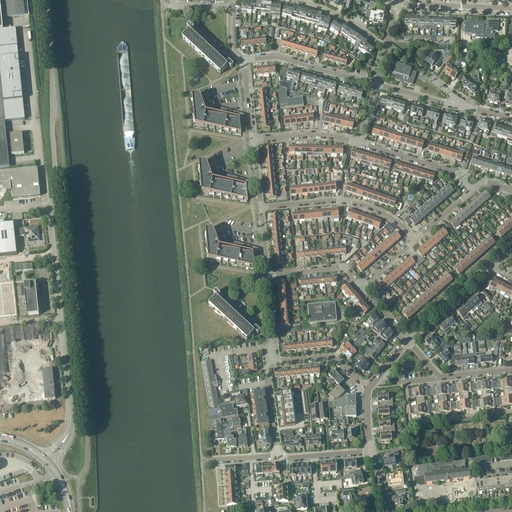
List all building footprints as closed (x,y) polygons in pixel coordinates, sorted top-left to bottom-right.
[(22,0),(6,2),(8,18),(23,16),(22,0)] [(357,0),(357,1),(364,2),(364,1),(367,2),(365,9),(371,10),(372,8),(373,4),(373,0),(372,0),(357,0)] [(377,7),(376,9),(372,8),(371,10),(369,17),(373,18),(372,20),(377,21),(378,18),(382,19),(385,9),(383,8),(381,7),(381,8),(377,7)] [(333,30),(335,31),(335,30),(339,24),(336,21),(330,29),(333,30)] [(472,22),(466,22),(465,22),(465,26),(464,34),(476,34),(476,38),(483,38),(484,32),(484,22),(472,21),(472,22)] [(499,23),(484,22),(484,32),(484,37),(487,38),(487,42),(495,43),(495,35),(493,35),(493,31),(498,31),(499,23)] [(338,34),(340,32),(344,27),(343,27),(339,24),(335,30),(335,31),(336,33),(338,34)] [(340,32),(344,35),(349,27),(345,25),(343,27),(344,27),(340,32)] [(187,28),(190,31),(182,39),(220,75),(228,66),(231,69),(233,66),(231,64),(230,64),(229,62),(226,66),(191,33),(194,30),(189,26),(187,28)] [(344,35),(348,38),(353,30),(349,27),(344,35)] [(0,51),(18,50),(16,29),(3,31),(0,31),(0,51)] [(348,38),(352,40),(357,33),(353,30),(348,38)] [(352,40),(355,43),(361,35),(357,33),(352,40)] [(355,43),(360,46),(365,38),(361,35),(355,43)] [(449,37),(448,37),(449,40),(451,42),(451,45),(457,45),(457,41),(455,40),(455,37),(453,38),(453,37),(449,37)] [(365,38),(360,46),(358,47),(362,50),(367,43),(369,41),(365,38)] [(295,43),(289,41),(287,48),(286,49),(292,51),(293,50),(295,43)] [(301,45),(295,43),(293,50),(292,51),(298,52),(299,51),(301,45)] [(371,46),(367,43),(362,50),(366,53),(370,48),(371,46)] [(307,47),(301,45),(299,51),(298,52),(305,54),(305,53),(307,47)] [(375,48),(371,46),(370,48),(366,53),(365,56),(370,59),(372,57),(370,56),(375,48)] [(313,48),(307,47),(305,53),(305,54),(311,56),(313,48)] [(319,50),(313,48),(311,56),(316,58),(319,50)] [(0,142),(7,142),(5,121),(25,119),(18,50),(0,51),(0,78),(2,102),(0,102),(0,142)] [(437,58),(432,55),(430,58),(430,57),(426,62),(432,66),(434,63),(436,65),(435,66),(438,68),(442,62),(445,63),(449,56),(450,51),(446,51),(446,54),(443,59),(440,58),(439,59),(438,60),(437,59),(437,58)] [(350,60),(342,58),(341,65),(346,66),(347,63),(349,64),(350,60)] [(444,73),(449,76),(457,65),(456,65),(458,62),(456,60),(451,68),(449,66),(444,73)] [(412,69),(395,62),(392,67),(391,73),(396,75),(394,79),(400,81),(399,82),(402,83),(402,82),(413,85),(417,73),(412,71),(412,69)] [(457,65),(449,76),(455,80),(459,73),(455,71),(460,64),(458,63),(457,65)] [(281,87),(290,90),(295,73),(292,72),(292,71),(290,71),(289,71),(285,70),(279,77),(281,87)] [(295,80),(299,81),(300,77),(301,75),(300,74),(298,73),(297,74),(295,73),(291,84),(290,90),(293,91),(295,85),(294,84),(295,80)] [(468,78),(465,76),(465,77),(462,82),(464,84),(463,86),(464,86),(463,86),(472,92),(473,92),(474,92),(477,86),(475,85),(477,83),(475,82),(476,80),(472,77),(469,81),(467,80),(468,78)] [(320,80),(314,79),(312,85),(311,87),(311,90),(313,90),(314,86),(318,87),(320,80)] [(320,80),(318,87),(317,89),(320,90),(320,92),(322,93),(326,82),(320,80)] [(331,83),(326,82),(322,93),(324,94),(325,93),(324,93),(326,89),(329,90),(331,83)] [(280,108),(303,105),(303,101),(306,101),(305,99),(303,99),(303,97),(289,99),(289,97),(287,97),(286,89),(278,86),(280,108)] [(340,93),(344,94),(346,87),(340,86),(338,92),(337,95),(339,96),(340,93)] [(357,91),(352,89),(348,101),(350,101),(351,100),(352,96),(355,97),(356,96),(357,91)] [(496,91),(493,103),(498,104),(498,103),(500,103),(501,99),(504,99),(506,90),(501,89),(501,91),(497,90),(496,91)] [(496,91),(490,90),(488,100),(490,101),(489,102),(493,103),(496,91)] [(355,97),(355,98),(359,98),(358,100),(358,101),(358,102),(360,102),(361,101),(364,101),(364,96),(362,96),(363,92),(357,91),(356,96),(355,97)] [(200,96),(192,97),(193,103),(195,103),(195,107),(193,107),(194,118),(196,118),(196,122),(195,122),(195,126),(241,134),(240,119),(237,118),(237,120),(220,118),(220,116),(207,114),(200,96)] [(379,101),(377,107),(382,109),(383,106),(386,107),(389,99),(386,98),(385,98),(383,98),(381,101),(379,101)] [(386,107),(392,109),(394,101),(392,100),(391,100),(389,99),(386,107)] [(392,109),(398,110),(400,102),(397,101),(397,102),(394,101),(392,109)] [(400,115),(403,116),(406,105),(403,104),(403,103),(400,102),(398,110),(401,111),(400,115)] [(419,116),(422,117),(424,109),(419,107),(415,120),(417,121),(419,116)] [(429,119),(432,120),(434,112),(429,110),(426,122),(425,121),(425,124),(428,124),(428,122),(429,119)] [(344,116),(338,115),(338,118),(336,125),(342,127),(344,116)] [(445,124),(449,125),(451,115),(447,115),(447,116),(444,116),(443,124),(442,127),(444,127),(445,124)] [(468,121),(462,119),(459,130),(461,131),(462,127),(466,128),(468,121)] [(486,122),(483,121),(482,121),(480,120),(477,127),(475,133),(477,134),(479,128),(483,130),(486,122)] [(485,136),(487,137),(491,124),(490,124),(489,123),(486,122),(483,130),(486,131),(485,136)] [(502,137),(505,129),(500,127),(497,135),(496,137),(498,138),(501,139),(502,137)] [(502,137),(507,139),(510,131),(505,129),(502,137)] [(10,144),(7,144),(7,146),(11,146),(11,155),(24,154),(22,133),(9,135),(10,144)] [(414,136),(411,135),(410,138),(408,137),(405,145),(411,146),(414,136)] [(0,167),(9,167),(7,146),(7,144),(7,142),(0,142),(0,167)] [(436,143),(431,142),(428,152),(433,153),(436,146),(436,143)] [(369,155),(364,154),(362,161),(361,163),(366,165),(369,155)] [(375,157),(369,155),(366,165),(369,166),(369,163),(373,164),(375,157)] [(381,159),(375,157),(373,164),(372,167),(378,168),(378,166),(381,159)] [(480,160),(474,158),(471,165),(478,167),(478,166),(480,160)] [(392,162),(386,160),(384,168),(383,170),(389,172),(392,162)] [(483,167),(483,168),(489,170),(492,163),(485,161),(483,167)] [(489,170),(490,171),(495,172),(497,165),(498,163),(492,161),(492,163),(489,170)] [(202,193),(248,201),(246,186),(244,185),(244,187),(226,184),(227,183),(214,180),(206,163),(199,164),(200,170),(201,170),(202,174),(200,174),(201,185),(203,185),(203,189),(202,189),(202,193)] [(402,165),(396,163),(393,173),(399,175),(400,172),(400,171),(402,165)] [(503,167),(501,174),(507,176),(509,169),(503,167)] [(9,171),(0,171),(0,184),(3,185),(3,189),(7,192),(11,192),(12,200),(40,197),(37,169),(9,171)] [(354,186),(348,184),(345,191),(351,193),(354,186)] [(356,195),(362,197),(365,187),(363,186),(362,189),(359,188),(357,195),(356,195)] [(445,190),(447,193),(450,195),(454,192),(449,186),(445,190)] [(441,194),(446,199),(450,195),(447,193),(445,190),(441,193),(441,194)] [(485,192),(481,196),(486,202),(490,198),(485,192)] [(375,194),(372,201),(378,202),(380,196),(381,195),(375,193),(375,194)] [(437,198),(442,203),(446,199),(441,194),(441,193),(436,197),(437,198)] [(380,196),(378,202),(383,204),(386,197),(381,195),(380,196)] [(482,206),(486,202),(481,196),(477,200),(482,206)] [(386,197),(383,204),(389,206),(391,200),(391,199),(386,197)] [(433,201),(437,207),(442,203),(437,198),(436,197),(432,201),(433,201)] [(478,209),(482,206),(477,200),(472,203),(473,204),(478,209)] [(429,206),(433,211),(437,207),(433,201),(432,201),(428,205),(429,206)] [(473,213),(478,209),(473,204),(472,203),(468,208),(469,209),(473,213)] [(424,209),(428,214),(433,211),(429,206),(428,205),(423,209),(424,209)] [(469,209),(468,208),(463,211),(468,217),(473,213),(469,209)] [(423,218),(424,218),(428,214),(424,209),(423,209),(419,212),(423,218)] [(346,218),(352,220),(355,213),(355,212),(349,210),(346,218)] [(468,217),(463,211),(459,215),(464,221),(468,217)] [(419,212),(414,216),(419,221),(419,222),(424,218),(423,218),(419,212)] [(459,225),(464,221),(459,215),(454,219),(455,220),(459,225)] [(363,223),(368,225),(370,220),(371,218),(365,216),(365,218),(363,223)] [(408,217),(404,221),(408,226),(412,223),(415,226),(419,222),(419,221),(414,216),(410,220),(408,217)] [(455,229),(459,225),(455,220),(454,219),(450,223),(455,229)] [(503,226),(501,228),(506,234),(511,230),(506,224),(505,223),(502,225),(503,226)] [(0,256),(17,255),(14,224),(0,225),(0,256)] [(38,227),(20,229),(21,237),(26,236),(27,241),(32,241),(32,242),(39,241),(38,227)] [(499,230),(496,232),(502,238),(506,234),(501,228),(500,227),(498,229),(499,230)] [(438,233),(444,239),(448,235),(443,229),(438,233)] [(208,256),(209,260),(255,268),(253,253),(250,252),(250,254),(233,252),(233,250),(220,248),(220,247),(219,247),(213,230),(206,231),(206,237),(208,237),(208,241),(207,241),(208,252),(209,252),(210,256),(208,256)] [(392,237),(397,242),(401,239),(396,233),(392,236),(392,237)] [(434,237),(439,243),(444,239),(438,233),(434,237)] [(389,240),(393,245),(397,242),(392,237),(392,236),(388,240),(389,240)] [(434,237),(429,241),(434,247),(439,243),(434,237)] [(488,240),(486,241),(491,247),(495,244),(489,237),(487,239),(488,240)] [(388,249),(389,249),(393,245),(389,240),(388,240),(383,244),(384,245),(388,249)] [(425,245),(430,251),(434,247),(429,241),(425,245)] [(484,243),(481,245),(486,251),(491,247),(486,241),(485,241),(483,242),(484,243)] [(384,253),(385,253),(388,249),(384,245),(383,244),(379,247),(383,252),(384,253)] [(479,247),(477,249),(482,255),(486,251),(481,245),(480,244),(478,246),(479,247)] [(425,245),(421,248),(426,254),(430,251),(425,245)] [(379,247),(375,251),(379,256),(380,257),(384,253),(383,252),(379,247)] [(422,257),(426,254),(421,248),(417,252),(420,256),(417,259),(421,264),(425,260),(422,257)] [(475,251),(472,253),(478,259),(482,255),(477,249),(476,248),(474,250),(475,251)] [(375,251),(370,255),(375,260),(376,261),(380,257),(379,256),(375,251)] [(470,255),(468,257),(473,263),(478,259),(472,253),(471,252),(469,254),(470,255)] [(370,255),(366,259),(371,265),(376,261),(375,260),(370,255)] [(466,259),(464,261),(469,267),(473,263),(468,257),(467,256),(465,258),(466,259)] [(421,264),(417,259),(413,262),(410,258),(405,262),(411,268),(415,264),(417,267),(421,264)] [(366,259),(361,263),(366,268),(366,269),(371,265),(366,259)] [(461,263),(459,265),(464,271),(469,267),(464,261),(463,260),(460,262),(461,263)] [(411,268),(405,262),(401,266),(406,272),(411,268)] [(361,263),(357,267),(362,273),(366,269),(366,268),(361,263)] [(457,267),(454,269),(459,275),(464,271),(459,265),(459,264),(456,266),(457,267)] [(406,272),(401,266),(397,270),(401,275),(402,276),(406,272)] [(398,279),(402,276),(401,275),(397,270),(392,273),(393,274),(398,279)] [(393,274),(392,273),(388,277),(393,282),(393,283),(398,279),(393,274)] [(446,277),(444,278),(449,284),(453,281),(447,274),(445,276),(446,277)] [(393,282),(388,277),(384,281),(388,286),(389,287),(393,283),(393,282)] [(441,280),(439,282),(444,288),(449,284),(444,278),(442,277),(440,279),(441,280)] [(498,282),(494,279),(490,286),(495,289),(498,282)] [(388,286),(384,281),(380,285),(384,290),(385,291),(389,287),(388,286)] [(437,285),(435,286),(440,292),(444,288),(439,282),(438,281),(436,284),(437,285)] [(503,284),(498,282),(495,289),(495,290),(499,293),(500,292),(500,291),(503,284)] [(36,284),(24,286),(25,293),(26,293),(26,298),(26,299),(27,304),(28,309),(27,309),(28,309),(28,314),(28,315),(28,316),(38,316),(38,314),(38,313),(37,308),(36,303),(37,303),(36,303),(36,298),(36,297),(35,292),(36,292),(35,289),(38,288),(38,292),(39,292),(38,285),(36,285),(36,284)] [(347,284),(341,289),(345,293),(350,289),(351,288),(347,284)] [(508,287),(503,284),(500,291),(500,292),(504,294),(508,287)] [(384,290),(380,285),(375,288),(381,294),(385,291),(384,290)] [(432,288),(430,290),(435,296),(440,292),(435,286),(434,285),(431,287),(432,288)] [(351,288),(345,293),(349,298),(354,293),(355,292),(351,288)] [(428,292),(426,294),(431,300),(435,296),(430,290),(429,289),(427,291),(428,292)] [(220,296),(216,292),(214,294),(217,297),(209,305),(247,341),(255,332),(258,335),(260,333),(256,328),(252,332),(217,299),(220,296)] [(354,293),(349,298),(353,302),(359,297),(355,292),(354,293)] [(423,296),(421,298),(426,304),(431,300),(426,294),(425,293),(423,295),(423,296)] [(475,296),(470,300),(477,307),(477,308),(482,304),(475,296)] [(359,297),(353,302),(357,307),(363,302),(359,297)] [(417,302),(422,308),(426,304),(421,298),(420,297),(418,299),(419,300),(417,302)] [(470,300),(466,304),(471,310),(472,312),(477,307),(470,300)] [(414,304),(413,306),(418,312),(422,308),(417,302),(416,301),(413,303),(414,304)] [(363,302),(357,307),(361,311),(367,306),(363,302)] [(335,303),(308,306),(309,324),(337,322),(335,303)] [(410,308),(408,310),(413,316),(418,312),(413,306),(412,304),(409,307),(410,308)] [(471,310),(466,304),(461,308),(466,314),(471,310)] [(367,306),(361,311),(364,315),(370,310),(367,306)] [(468,316),(466,314),(461,308),(457,312),(464,320),(468,316)] [(406,312),(403,314),(408,320),(413,316),(408,310),(407,309),(405,310),(406,312)] [(379,320),(374,314),(368,320),(366,322),(370,327),(372,325),(373,324),(379,320)] [(451,318),(445,322),(450,328),(455,323),(457,325),(461,322),(457,318),(455,319),(455,318),(453,320),(451,318)] [(465,321),(462,323),(468,329),(470,327),(465,321)] [(386,328),(381,322),(376,326),(374,327),(371,330),(379,337),(381,338),(387,343),(394,335),(387,330),(386,328)] [(450,328),(445,322),(440,327),(442,330),(439,334),(442,337),(443,336),(445,338),(448,335),(447,334),(449,332),(449,331),(451,329),(450,328)] [(365,332),(362,329),(358,332),(363,338),(366,335),(371,330),(374,327),(372,325),(370,327),(365,332)] [(435,340),(433,341),(429,336),(424,341),(425,342),(424,342),(426,344),(428,346),(429,345),(434,350),(440,345),(435,340)] [(381,350),(385,346),(382,343),(384,341),(381,338),(379,337),(373,344),(379,349),(381,350)] [(341,350),(345,355),(352,349),(356,345),(354,343),(352,345),(347,340),(343,344),(345,346),(341,350)] [(468,365),(474,364),(474,362),(477,362),(475,343),(472,343),(473,347),(472,347),(473,355),(467,356),(468,365)] [(438,357),(444,364),(449,360),(448,359),(447,357),(450,355),(449,354),(446,350),(449,347),(448,347),(448,346),(445,346),(440,351),(442,353),(438,357)] [(377,355),(381,350),(379,349),(376,347),(373,351),(377,355)] [(345,355),(350,360),(356,353),(352,349),(345,355)] [(377,355),(373,351),(369,349),(365,354),(364,356),(369,360),(371,358),(374,360),(377,355)] [(480,361),(481,364),(487,363),(485,352),(476,353),(477,362),(480,361)] [(255,355),(248,356),(248,357),(244,358),(244,362),(248,361),(249,364),(256,363),(255,355)] [(363,360),(364,358),(365,358),(360,355),(356,359),(361,363),(357,367),(364,372),(370,365),(363,360)] [(461,355),(452,356),(453,364),(456,364),(456,366),(462,366),(461,355)] [(211,361),(201,363),(209,407),(207,407),(209,416),(208,417),(210,426),(222,425),(215,384),(218,384),(217,378),(216,378),(216,375),(213,376),(211,361)] [(256,363),(249,364),(249,367),(245,367),(245,371),(250,370),(250,372),(257,371),(256,363)] [(339,376),(333,371),(328,376),(332,379),(330,381),(332,383),(330,384),(330,385),(339,376)] [(344,381),(339,376),(330,385),(332,386),(336,383),(339,386),(344,381)] [(503,389),(503,393),(508,393),(506,380),(503,380),(498,380),(499,382),(496,382),(496,389),(499,389),(499,390),(503,389)] [(493,389),(496,389),(496,382),(493,382),(493,381),(488,381),(488,382),(485,382),(486,395),(490,395),(490,391),(493,390),(493,389)] [(481,395),(486,395),(485,382),(481,383),(481,382),(477,382),(477,384),(474,384),(474,391),(477,391),(478,392),(481,392),(481,395)] [(471,392),(474,391),(474,384),(471,385),(471,383),(466,384),(463,385),(464,397),(468,397),(468,393),(472,392),(471,392)] [(459,398),(464,397),(463,385),(461,385),(459,385),(459,384),(455,385),(455,386),(452,387),(453,394),(455,393),(456,394),(459,394),(459,398)] [(450,394),(453,394),(452,387),(449,387),(449,385),(444,386),(441,387),(442,400),(447,399),(446,395),(450,395),(450,394)] [(338,387),(328,396),(329,397),(328,397),(328,399),(328,403),(331,403),(339,399),(345,394),(338,387)] [(442,400),(441,387),(437,387),(433,387),(433,389),(430,389),(431,396),(434,396),(437,396),(438,400),(442,400)] [(431,396),(430,389),(427,389),(427,388),(422,388),(422,389),(419,389),(420,402),(425,401),(424,397),(428,397),(428,396),(431,396)] [(420,402),(419,389),(415,389),(411,389),(411,391),(408,391),(409,398),(412,398),(412,399),(415,398),(416,402),(420,402)] [(253,418),(254,422),(255,422),(256,427),(260,427),(262,426),(263,427),(269,426),(265,392),(252,394),(252,399),(251,399),(251,403),(253,403),(255,418),(253,418)] [(381,402),(381,405),(393,404),(393,399),(389,399),(388,394),(386,394),(386,393),(386,392),(384,392),(382,393),(382,395),(377,395),(377,394),(376,396),(376,397),(377,398),(378,402),(381,402)] [(240,393),(237,394),(237,397),(230,398),(230,401),(236,400),(237,407),(243,406),(242,399),(241,399),(241,396),(240,393)] [(291,393),(280,394),(284,426),(295,425),(291,393)] [(509,405),(508,393),(503,393),(504,397),(500,398),(497,399),(498,406),(501,405),(501,407),(506,406),(509,405)] [(331,403),(328,403),(328,408),(343,408),(356,408),(356,396),(347,396),(345,394),(339,399),(331,403)] [(484,408),(487,408),(486,395),(481,395),(482,399),(478,400),(478,401),(475,401),(476,408),(479,408),(479,409),(481,409),(484,409),(484,408)] [(498,406),(497,399),(494,399),(494,398),(491,399),(490,395),(486,395),(487,408),(491,407),(491,408),(495,407),(495,406),(498,406)] [(462,410),(465,410),(464,397),(459,398),(460,402),(456,402),(457,403),(454,403),(454,410),(457,410),(457,411),(462,411),(462,410)] [(473,408),(476,408),(475,401),(472,401),(472,400),(469,401),(468,397),(464,397),(465,410),(469,410),(473,410),(473,408)] [(451,410),(454,410),(454,403),(451,404),(450,403),(447,403),(447,399),(442,400),(443,412),(447,412),(451,412),(451,410)] [(443,412),(442,400),(438,400),(438,404),(433,405),(432,405),(432,406),(432,412),(435,412),(435,414),(440,413),(443,412)] [(420,402),(421,414),(425,414),(425,415),(429,414),(429,413),(432,412),(432,406),(429,406),(428,405),(425,405),(425,401),(420,402)] [(421,414),(420,402),(416,402),(416,406),(413,407),(413,408),(410,408),(410,415),(413,414),(414,416),(418,415),(421,414)] [(377,415),(378,416),(389,415),(393,415),(393,410),(393,404),(381,405),(381,408),(378,408),(378,413),(377,413),(377,415)] [(233,405),(219,407),(221,420),(238,417),(237,411),(236,411),(234,411),(233,405)] [(311,406),(313,422),(320,421),(319,405),(311,406)] [(319,405),(320,421),(328,421),(328,420),(326,405),(319,405)] [(356,408),(343,408),(343,417),(336,417),(336,421),(343,420),(347,420),(348,420),(348,417),(356,417),(356,408)] [(382,428),(383,431),(395,430),(394,424),(390,424),(390,420),(378,421),(378,420),(378,422),(378,423),(379,423),(380,428),(382,428)] [(222,425),(209,427),(212,447),(216,446),(215,441),(224,440),(224,438),(223,435),(223,431),(222,426),(222,425)] [(260,427),(262,440),(271,439),(270,435),(269,432),(270,432),(269,426),(263,427),(262,426),(260,427)] [(332,441),(338,441),(338,428),(328,429),(328,437),(332,436),(332,441)] [(355,439),(354,434),(357,434),(356,428),(348,428),(348,439),(355,439)] [(230,430),(223,431),(223,435),(224,438),(227,438),(228,449),(229,449),(230,449),(231,449),(232,448),(231,437),(230,430)] [(395,430),(383,431),(383,434),(380,434),(381,439),(379,439),(380,441),(380,442),(381,442),(385,441),(386,443),(388,443),(390,443),(390,442),(390,441),(392,440),(391,436),(395,435),(395,430)] [(313,437),(314,446),(321,445),(321,442),(324,442),(323,433),(316,434),(317,437),(313,437)] [(293,434),(289,435),(289,438),(286,438),(287,448),(294,448),(293,436),(293,434)] [(302,436),(303,436),(303,443),(306,443),(306,447),(314,446),(313,437),(309,438),(309,435),(302,435),(302,436)] [(303,436),(302,436),(293,436),(294,448),(301,447),(301,443),(303,443),(303,436)] [(398,452),(387,454),(388,458),(386,459),(383,459),(384,467),(387,466),(388,467),(392,467),(392,465),(395,465),(394,458),(398,457),(398,452)] [(356,461),(344,462),(345,469),(345,470),(349,470),(349,469),(356,468),(356,461)] [(466,471),(464,461),(427,465),(427,466),(420,467),(418,468),(417,470),(417,471),(418,477),(414,478),(415,480),(415,482),(416,484),(417,485),(418,486),(424,485),(425,484),(445,482),(445,483),(451,482),(451,481),(470,479),(470,478),(473,478),(472,470),(466,471)] [(336,463),(328,464),(329,473),(337,473),(336,463)] [(321,470),(320,470),(320,473),(321,473),(321,474),(329,473),(328,464),(321,464),(321,470)] [(355,475),(350,476),(352,483),(355,483),(355,485),(364,483),(360,470),(354,472),(355,475)] [(389,482),(390,486),(403,484),(402,479),(398,479),(398,476),(401,476),(401,472),(391,474),(392,477),(388,478),(388,482),(389,482)] [(480,491),(484,491),(483,481),(480,481),(480,478),(478,478),(479,484),(476,484),(477,491),(480,491)] [(345,502),(345,511),(355,511),(355,501),(352,501),(351,495),(345,496),(346,502),(345,502)] [(403,495),(391,497),(393,504),(397,504),(398,507),(404,506),(403,503),(404,503),(404,502),(403,495)]
